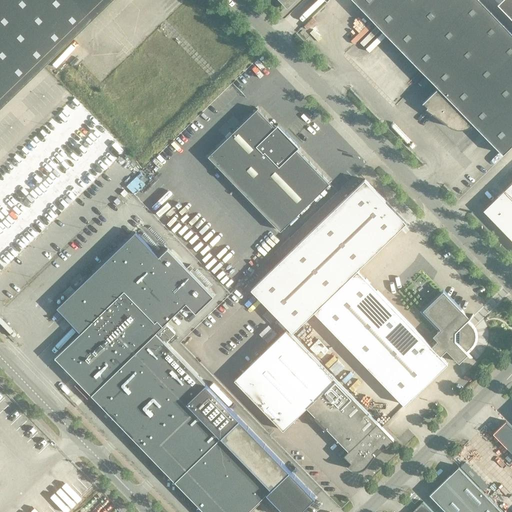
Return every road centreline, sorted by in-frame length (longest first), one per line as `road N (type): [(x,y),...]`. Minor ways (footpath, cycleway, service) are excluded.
road 1 (unclassified): [(511,282),(237,0)]
road 2 (unknown): [(361,511),(224,379),(224,362),(258,336)]
road 3 (unknown): [(268,89),(179,187),(197,219),(244,255)]
road 4 (unclassified): [(148,511),(0,357)]
road 5 (unclassified): [(365,511),(511,370)]
road 6 (unknown): [(332,97),(354,80),(331,54),(326,28),(351,0)]
road 7 (unknown): [(354,80),(442,168)]
